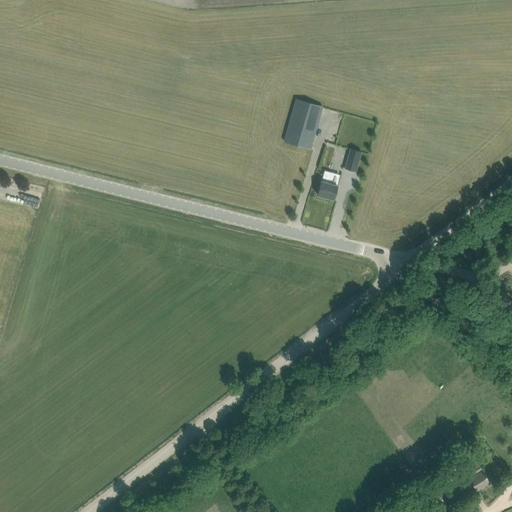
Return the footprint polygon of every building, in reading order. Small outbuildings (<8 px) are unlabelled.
[(322,106),(296,98),(284,141),(310,148),(322,106)] [(345,166),(345,168),(356,171),(362,152),(358,151),(350,149),(345,166)] [(324,170),(317,194),(333,199),(337,185),(329,183),(332,172),(324,170)] [(467,475),(471,481),(476,490),(490,481),(473,455),(467,458),(471,465),(470,466),(474,471),(467,475)] [(450,467),(432,480),(444,497),(452,492),(447,486),(458,478),(450,467)]
